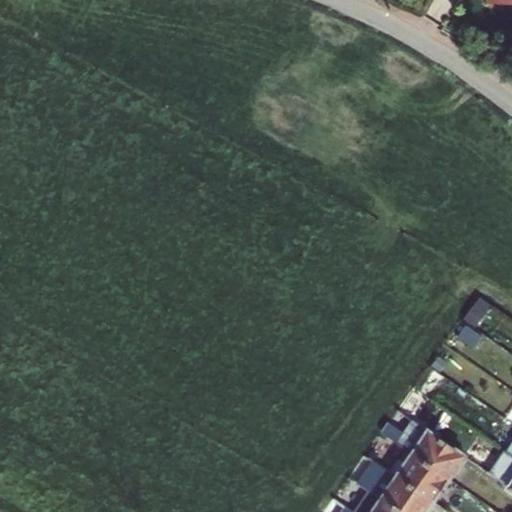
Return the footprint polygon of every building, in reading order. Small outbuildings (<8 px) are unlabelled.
[(451,473),(468,449),(405,403),(387,429),(413,447),(451,473)] [(435,496),(451,473),(413,447),(406,457),(398,470),(435,496)] [(390,465),(398,470),(406,457),(399,452),(390,465)] [(511,480),(511,456),(500,472),(511,480)] [(410,511),(424,511),(435,496),(398,470),(390,465),(382,460),(367,482),(410,511)] [(364,511),(410,511),(367,482),(357,476),(350,487),(360,493),(353,504),(364,511)] [(364,511),(353,504),(343,496),(331,511),(364,511)]
